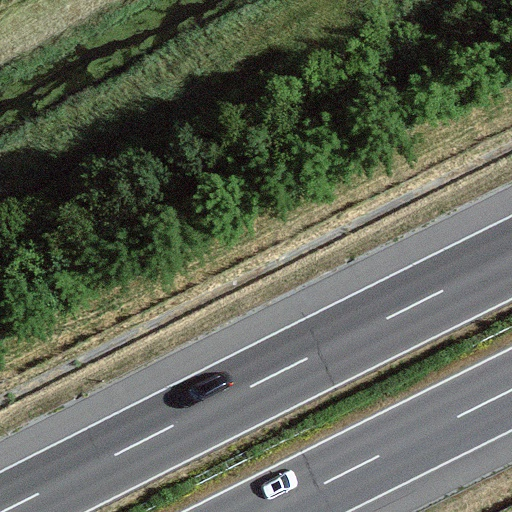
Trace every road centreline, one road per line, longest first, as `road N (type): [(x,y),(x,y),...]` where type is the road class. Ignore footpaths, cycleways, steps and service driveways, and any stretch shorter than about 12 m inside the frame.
road 1 (motorway): [(511,257),(3,511)]
road 2 (motorway): [(268,511),(511,390)]
